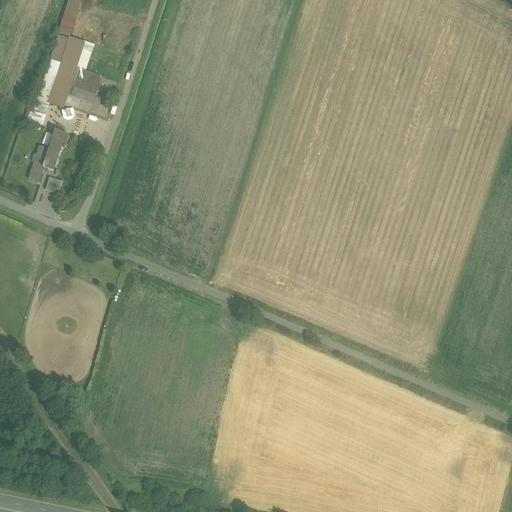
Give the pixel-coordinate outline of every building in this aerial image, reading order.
[(79,0),(70,0),(59,36),(69,40),(82,1),(79,0)] [(48,104),(69,40),(59,36),(30,123),(42,127),(50,105),(48,104)] [(85,45),(69,40),(48,104),(50,105),(63,109),(65,105),(71,87),(77,69),(85,45)] [(94,48),(85,45),(77,69),(86,72),(94,48)] [(77,69),(71,87),(95,96),(101,77),(86,72),(77,69)] [(95,96),(71,87),(65,105),(88,113),(95,96)] [(48,150),(39,147),(28,180),(38,183),(43,169),(53,172),(66,134),(55,131),(48,150)] [(62,182),(49,178),(45,191),(58,195),(62,182)]
